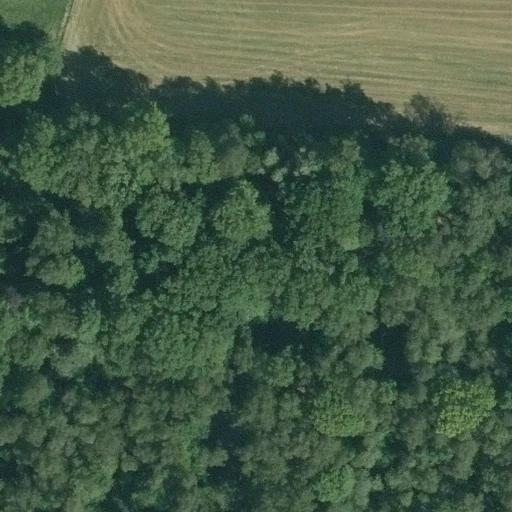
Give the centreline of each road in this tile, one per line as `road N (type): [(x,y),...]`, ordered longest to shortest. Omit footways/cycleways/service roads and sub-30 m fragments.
road 1 (track): [(0,451),(27,432),(224,367),(258,330),(334,310),(355,285),(380,294),(478,259),(480,241),(435,206),(508,174),(511,185)]
road 2 (track): [(435,206),(180,288),(62,234),(0,189)]
road 3 (track): [(258,330),(321,362),(402,376),(461,365),(511,379)]
